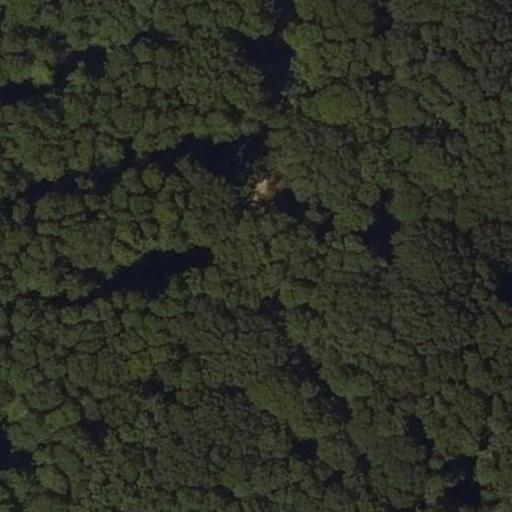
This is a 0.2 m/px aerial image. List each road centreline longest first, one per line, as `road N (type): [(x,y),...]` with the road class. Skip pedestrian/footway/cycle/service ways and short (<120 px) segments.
road 1 (track): [(398,511),(254,208),(270,12),(279,0)]
road 2 (track): [(263,511),(244,342),(254,208)]
